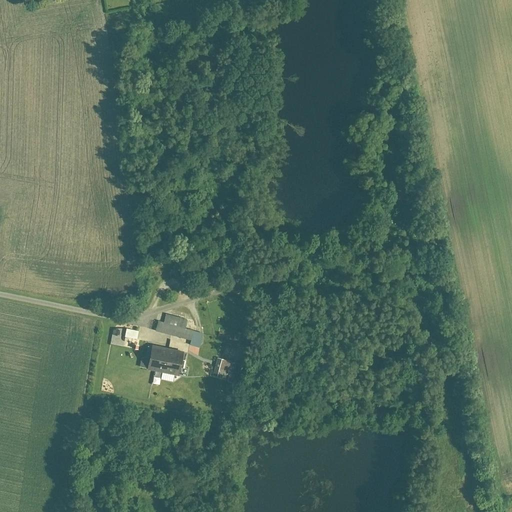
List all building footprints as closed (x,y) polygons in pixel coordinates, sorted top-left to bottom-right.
[(159,323),(157,332),(191,340),(193,332),(185,330),(187,318),(168,314),(165,325),(159,323)] [(127,330),(125,336),(140,340),(142,333),(127,330)] [(157,345),(152,370),(185,377),(190,352),(157,345)] [(142,354),(140,368),(150,370),(152,356),(142,354)] [(224,361),(219,380),(234,384),(239,365),(224,361)] [(186,391),(184,401),(201,405),(203,395),(186,391)]
